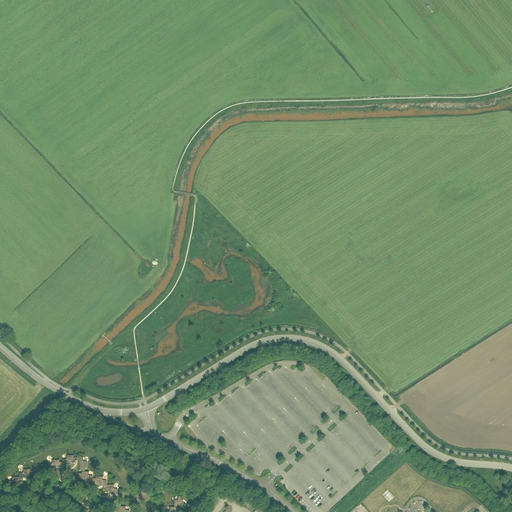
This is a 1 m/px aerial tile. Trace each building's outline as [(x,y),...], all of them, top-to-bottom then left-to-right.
[(76,462),(76,458),(74,458),(74,456),(67,456),(67,460),(63,460),(63,462),(63,466),(67,466),(67,465),(71,465),(71,464),(76,464),(76,462)] [(76,462),(77,462),(78,462),(78,466),(80,466),(80,471),(82,471),(82,472),(85,472),(85,469),(87,469),(87,462),(84,462),(84,458),(76,458),(76,462)] [(48,467),(48,471),(52,471),(52,470),(57,470),(57,468),(61,468),(61,466),(63,466),(63,462),(60,462),(60,461),(52,461),(52,464),(48,464),(48,467)] [(34,475),(38,475),(38,474),(42,474),(42,473),(47,473),(47,471),(48,471),(48,467),(45,467),(45,465),(38,465),(38,469),(34,469),(34,472),(34,475)] [(178,468),(175,467),(171,477),(175,479),(175,477),(179,478),(178,480),(182,482),(186,472),(180,469),(179,471),(177,470),(178,468)] [(19,480),(23,480),(23,479),(28,479),(28,477),(33,477),(33,475),(34,475),(34,472),(31,472),(31,470),(23,470),(23,473),(20,473),(19,478),(19,480)] [(93,479),(93,476),(89,476),(89,472),(85,472),(82,472),(82,474),(78,474),(78,478),(80,478),(80,480),(85,480),(85,481),(89,481),(89,482),(93,482),(93,479)] [(99,486),(103,486),(107,486),(107,485),(107,481),(103,481),(103,477),(96,477),(96,479),(93,479),(93,482),(94,482),(94,485),(99,485),(99,486)] [(19,478),(12,478),(12,481),(8,481),(8,488),(12,488),(12,487),(17,487),(17,485),(22,485),(22,483),(23,483),(23,480),(19,480),(19,478)] [(103,486),(103,487),(103,491),(105,491),(104,493),(109,493),(109,494),(113,495),(113,496),(117,496),(117,489),(114,489),(114,486),(107,485),(107,486),(103,486)] [(175,511),(176,511),(179,511),(179,510),(182,510),(182,505),(183,505),(183,501),(184,501),(184,497),(178,497),(178,500),(174,500),(174,507),(175,507),(175,511)]
